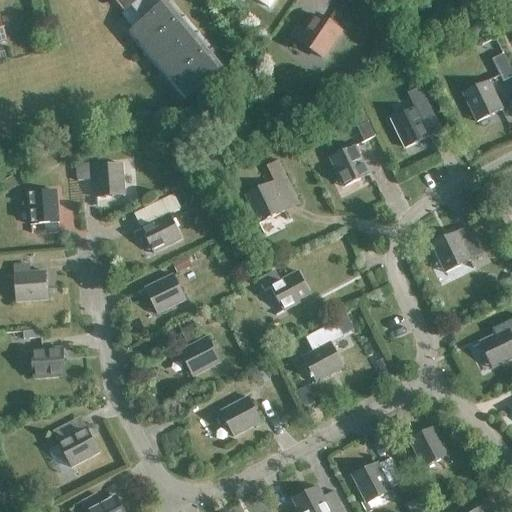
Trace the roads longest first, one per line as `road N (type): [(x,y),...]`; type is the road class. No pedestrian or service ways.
road 1 (residential): [(424,390),(213,492),(182,493),(156,478),(116,391),(88,248)]
road 2 (residential): [(511,156),(408,216),(396,234),(422,338),(424,390)]
road 3 (residential): [(511,470),(472,415),(445,394),(424,390)]
